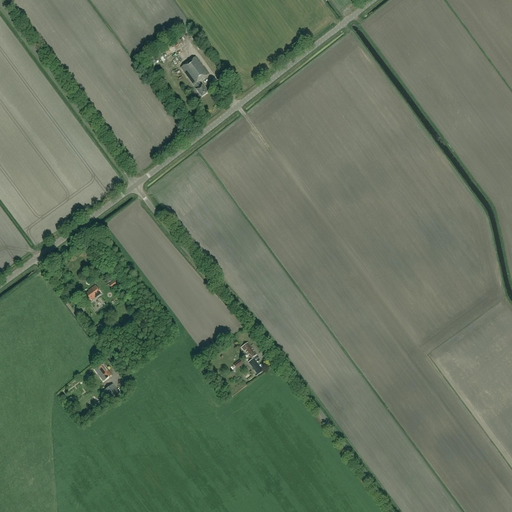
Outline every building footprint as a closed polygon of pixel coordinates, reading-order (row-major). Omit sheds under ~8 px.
[(201,97),(207,93),(202,85),(201,86),(198,82),(209,74),(195,56),(180,68),(194,85),(197,89),(196,90),(201,97)] [(112,289),(117,285),(114,280),(109,284),(112,289)] [(91,301),(101,293),(95,285),(88,290),(89,291),(81,297),(85,304),(91,300),(91,301)] [(96,333),(102,329),(99,325),(93,329),(96,333)] [(251,359),(257,355),(248,342),(241,347),(244,351),(245,351),(251,359)] [(258,375),(262,372),(253,358),(249,362),(258,375)] [(236,368),(242,363),(240,360),(234,365),(236,368)] [(106,379),(111,375),(106,367),(103,363),(95,369),(97,373),(100,372),(106,379)] [(102,391),(109,401),(119,394),(112,385),(102,391)]
